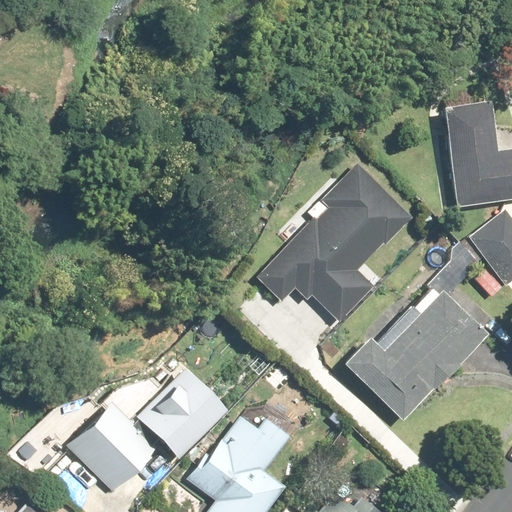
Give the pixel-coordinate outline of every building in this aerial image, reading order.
[(483,95),(433,102),(448,212),(511,203),(511,131),(488,135),(483,95)] [(315,218),(256,278),(281,302),(295,288),(307,300),(313,295),(340,321),(374,286),(357,269),(383,243),(386,245),(414,216),(358,163),(322,200),(329,207),(316,220),(315,218)] [(511,228),(497,207),(460,233),(496,284),(511,272),(511,228)] [(353,334),(326,362),(391,425),(480,333),(441,296),(473,262),(453,243),(359,340),(353,334)] [(214,408),(169,369),(125,419),(171,458),(214,408)] [(293,423),(256,396),(237,421),(229,415),(179,482),(207,503),(200,511),(259,511),(277,488),(257,472),(293,423)] [(144,445),(93,400),(55,443),(105,488),(144,445)] [(334,491),(328,485),(303,511),(378,511),(343,480),(334,491)]
